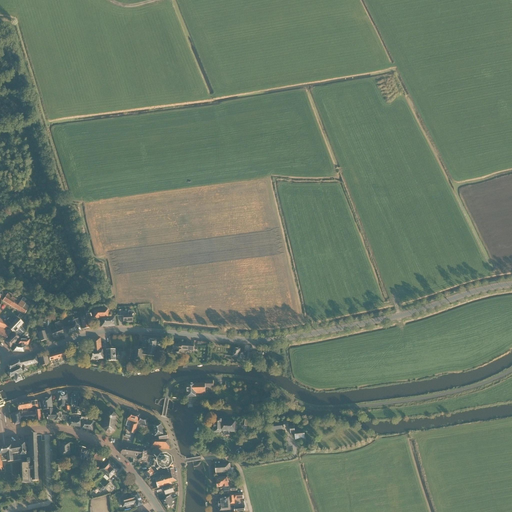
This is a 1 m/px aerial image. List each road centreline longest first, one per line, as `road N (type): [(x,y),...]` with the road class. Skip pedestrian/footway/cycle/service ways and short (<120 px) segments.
road 1 (secondary): [(5,358),(93,332),(279,339),(511,284)]
road 2 (unclassified): [(163,420),(169,388),(190,379),(250,381),(324,409),(441,394),(511,370)]
road 3 (unclassified): [(163,420),(73,390),(0,409)]
